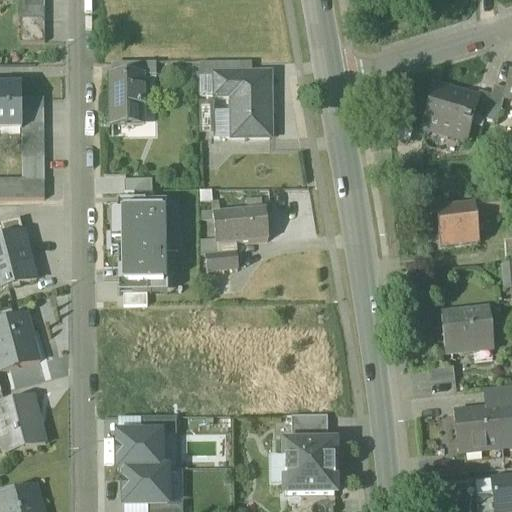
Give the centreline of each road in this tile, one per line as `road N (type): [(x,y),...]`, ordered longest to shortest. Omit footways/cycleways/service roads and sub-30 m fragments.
road 1 (residential): [(77,0),(85,511)]
road 2 (residential): [(392,511),(333,86)]
road 3 (residential): [(511,30),(333,86)]
